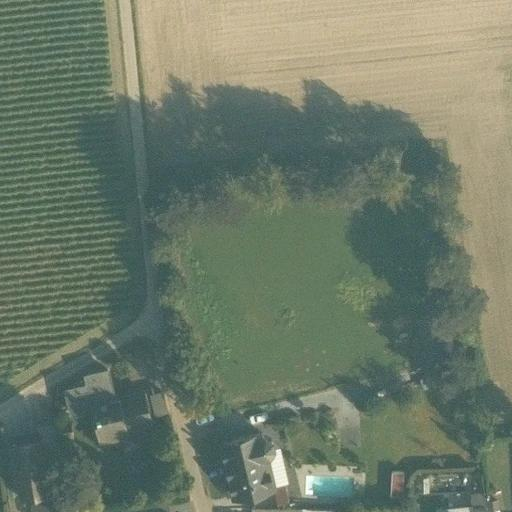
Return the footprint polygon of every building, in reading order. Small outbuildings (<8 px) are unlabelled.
[(449,338),(425,342),(428,367),(452,363),(449,338)] [(143,390),(114,397),(108,370),(86,376),(86,377),(83,378),(80,383),(81,386),(68,389),(74,413),(95,408),(101,434),(125,428),(150,422),(143,390)] [(150,394),(155,415),(167,412),(162,391),(150,394)] [(38,441),(40,454),(59,451),(55,423),(34,425),(37,442),(38,441)] [(125,428),(101,434),(101,439),(126,433),(125,428)] [(221,443),(234,497),(273,487),(269,469),(266,470),(262,456),(269,454),(273,448),(271,441),(265,438),(261,439),(260,433),(221,443)] [(218,440),(203,441),(205,478),(220,477),(218,440)] [(12,445),(15,466),(42,462),(40,454),(38,441),(37,442),(12,445)] [(280,447),(273,448),(269,454),(262,456),(266,470),(269,469),(273,487),(285,485),(288,484),(280,447)] [(44,462),(42,462),(15,466),(14,466),(19,498),(49,493),(44,462)] [(391,471),(390,496),(403,496),(403,471),(391,471)] [(285,485),(273,487),(277,504),(289,502),(285,485)] [(472,506),(486,505),(485,493),(471,493),(471,504),(472,506)]
